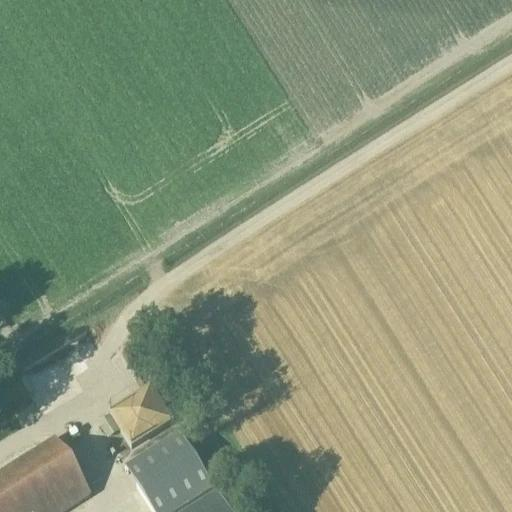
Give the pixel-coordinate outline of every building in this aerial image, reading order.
[(35,375),(47,399),(78,383),(70,368),(95,355),(87,340),(65,352),(71,365),(52,375),(48,368),(35,375)] [(130,452),(172,425),(150,389),(108,416),(130,452)] [(150,511),(180,511),(212,492),(178,437),(125,470),(150,511)] [(0,511),(64,511),(89,496),(54,441),(0,475),(0,511)] [(221,511),(214,500),(195,511),(221,511)]
